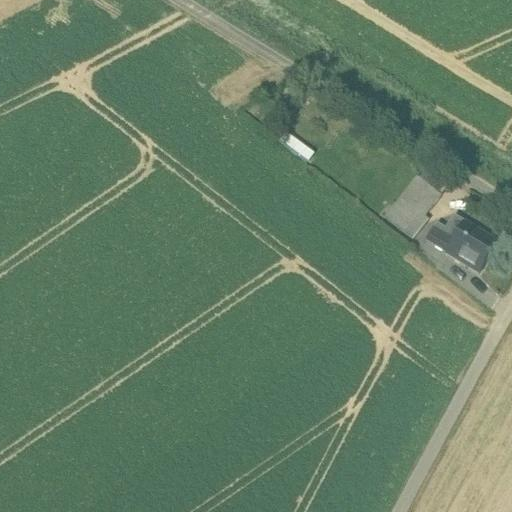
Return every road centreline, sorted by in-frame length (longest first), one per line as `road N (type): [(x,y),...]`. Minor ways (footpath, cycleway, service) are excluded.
road 1 (track): [(511,207),(181,0)]
road 2 (unclassified): [(511,297),(401,511)]
